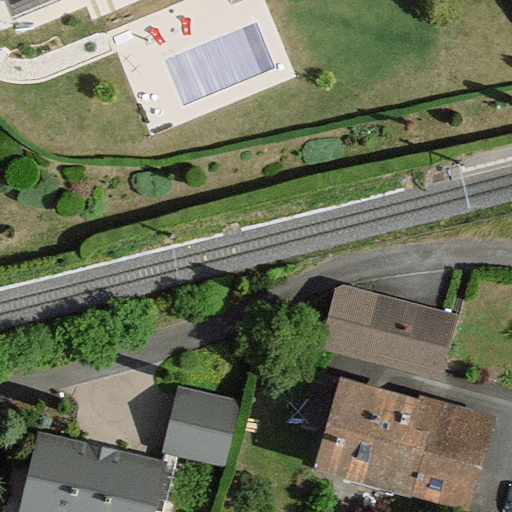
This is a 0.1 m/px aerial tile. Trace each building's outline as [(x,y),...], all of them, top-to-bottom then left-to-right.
[(0,0),(0,2),(6,18),(49,0),(0,0)] [(458,316),(330,288),(318,354),(445,379),(458,316)] [(473,511),(496,419),(334,380),(313,473),(468,511),(473,511)] [(179,381),(163,448),(226,463),(242,395),(179,381)] [(148,511),(160,463),(28,432),(8,511),(148,511)]
